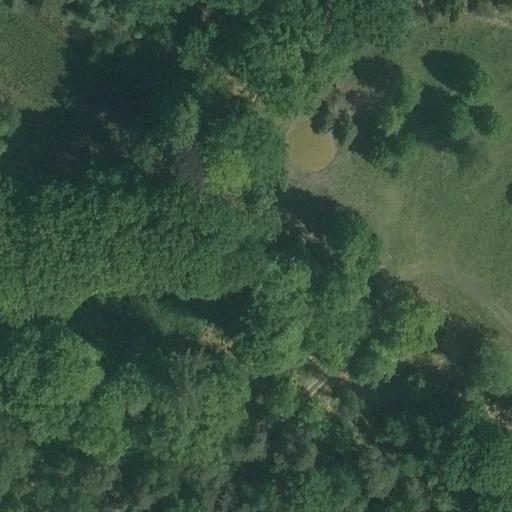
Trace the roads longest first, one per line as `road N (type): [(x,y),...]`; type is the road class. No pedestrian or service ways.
road 1 (track): [(511,358),(412,293),(387,291),(429,125),(511,0)]
road 2 (track): [(387,291),(375,326),(250,445),(198,511)]
